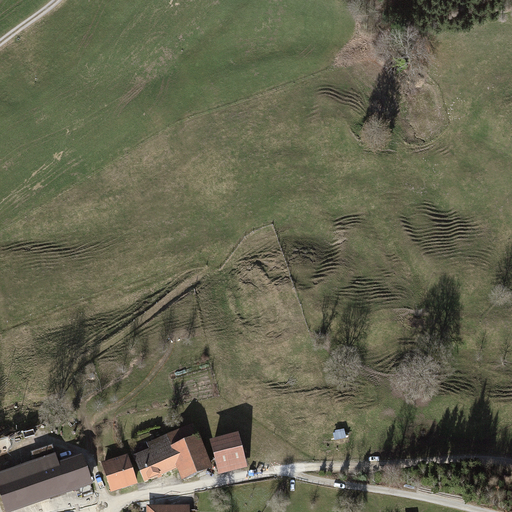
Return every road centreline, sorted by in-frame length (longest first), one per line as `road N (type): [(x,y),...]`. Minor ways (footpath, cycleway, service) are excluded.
road 1 (unclassified): [(511,465),(319,468),(106,509)]
road 2 (track): [(89,456),(83,418),(60,394),(64,378),(202,276)]
road 3 (track): [(474,511),(275,473)]
